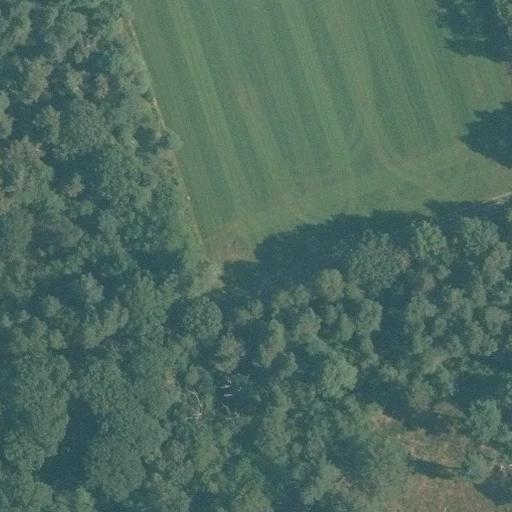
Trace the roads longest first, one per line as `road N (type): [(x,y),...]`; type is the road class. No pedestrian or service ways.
road 1 (unclassified): [(0,382),(511,203)]
road 2 (track): [(176,321),(103,210),(13,0)]
